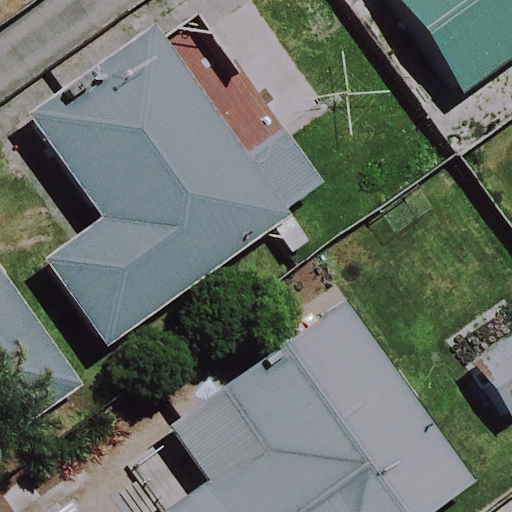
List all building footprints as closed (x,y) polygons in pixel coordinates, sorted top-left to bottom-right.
[(511,0),(381,0),(452,98),(511,54),(511,0)] [(261,136),(309,101),(246,14),(157,78),(138,52),(13,142),(75,228),(26,264),(93,357),(309,202),(261,136)] [(0,441),(72,392),(0,288),(0,441)] [(380,394),(424,363),(394,319),(349,351),(321,311),(131,445),(177,510),(174,511),(433,511),(453,499),(380,394)] [(511,335),(459,371),(511,448),(511,335)] [(62,511),(54,500),(37,511),(62,511)]
